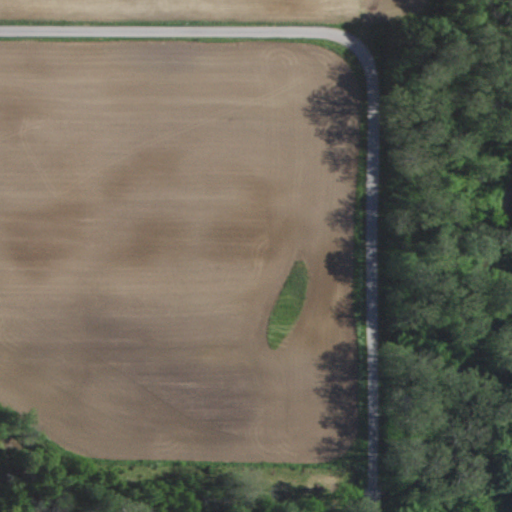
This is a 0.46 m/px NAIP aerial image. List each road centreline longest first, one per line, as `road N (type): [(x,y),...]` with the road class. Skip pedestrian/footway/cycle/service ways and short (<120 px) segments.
road 1 (residential): [(371,511),(373,67),(353,39)]
road 2 (residential): [(353,39),(311,30),(0,28)]
